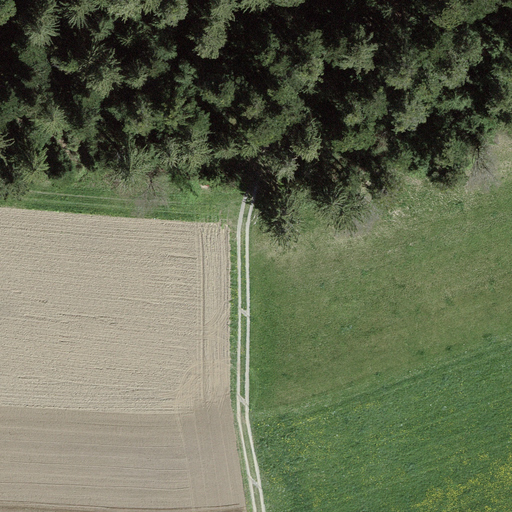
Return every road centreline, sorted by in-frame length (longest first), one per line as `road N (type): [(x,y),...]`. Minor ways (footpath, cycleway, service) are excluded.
road 1 (track): [(259,511),(242,411),(246,206)]
road 2 (track): [(366,0),(246,206)]
